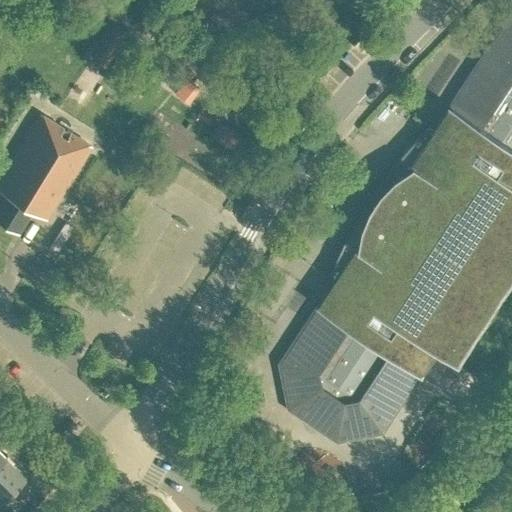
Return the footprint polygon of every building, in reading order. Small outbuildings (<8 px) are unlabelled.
[(335,281),(335,282),(295,342),(293,345),(294,345),(290,353),(289,353),(286,363),(285,374),(286,382),(287,386),(289,395),(295,404),(302,412),(311,420),(317,424),(328,430),(338,433),(349,434),(360,433),(370,430),(379,424),(388,418),(393,411),(399,402),(420,371),(435,347),(457,361),(511,277),(511,12),(436,129),(429,124),(411,142),(400,155),(389,169),(376,187),(365,202),(355,220),(345,238),(340,250),(329,276),(335,281)] [(113,22),(93,56),(107,64),(127,30),(113,22)] [(115,61),(106,76),(137,94),(146,78),(115,61)] [(190,71),(181,90),(198,98),(207,78),(190,71)] [(45,218),(91,145),(39,113),(0,175),(0,220),(17,231),(31,209),(45,218)] [(511,277),(457,361),(472,372),(511,311),(511,277)] [(5,455),(0,459),(0,497),(24,474),(5,455)]
